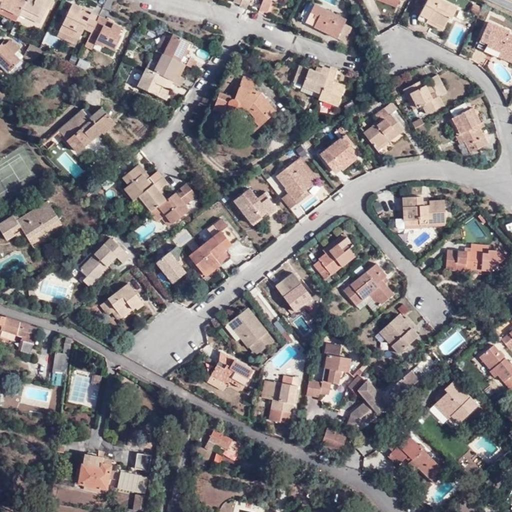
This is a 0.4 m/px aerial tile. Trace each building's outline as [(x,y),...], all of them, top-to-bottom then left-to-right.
[(21,11),(26,0),(4,0),(0,8),(16,16),(14,21),(16,22),(19,17),(21,11)] [(26,0),(21,11),(42,21),(51,2),(47,0),(40,0),(41,0),(39,0),(26,0)] [(239,6),(246,8),(249,0),(241,0),(240,4),(239,6)] [(262,0),(259,9),(266,12),(271,0),(262,0)] [(426,25),(426,24),(428,21),(443,29),(449,19),(451,20),(456,10),(437,0),(418,0),(417,3),(424,7),(417,20),(426,25)] [(344,24),(346,20),(310,2),(301,21),(345,43),(352,28),(344,24)] [(97,20),(99,18),(90,14),(89,16),(88,19),(78,15),(80,11),(81,10),(71,5),(59,32),(73,39),(76,32),(81,35),(84,30),(91,33),(97,20)] [(478,17),(482,10),(474,6),(470,13),(478,17)] [(42,21),(21,11),(19,17),(40,27),(42,21)] [(111,24),(99,18),(97,20),(110,27),(111,24)] [(110,27),(97,20),(91,33),(88,39),(95,42),(94,44),(103,48),(104,46),(114,50),(120,37),(117,35),(120,28),(111,24),(110,27)] [(428,21),(426,24),(442,32),(443,29),(428,21)] [(476,49),(484,52),(486,48),(511,59),(511,37),(508,36),(509,33),(487,24),(476,49)] [(78,41),(81,35),(76,32),(73,39),(78,41)] [(186,50),(190,42),(173,34),(171,38),(164,50),(162,54),(180,62),(185,64),(194,68),(197,62),(186,57),(189,51),(186,50)] [(164,50),(171,38),(163,35),(157,47),(159,48),(164,50)] [(88,39),(84,48),(91,51),(94,44),(95,42),(88,39)] [(21,52),(11,42),(9,43),(7,41),(0,47),(0,62),(10,72),(21,61),(16,56),(21,52)] [(25,57),(35,62),(45,52),(40,49),(31,45),(25,57)] [(511,59),(486,48),(484,52),(511,64),(511,59)] [(173,81),(181,85),(184,78),(180,76),(175,74),(180,62),(162,54),(158,63),(154,72),(173,81)] [(152,61),(148,69),(154,72),(158,63),(152,61)] [(175,74),(180,76),(185,64),(180,62),(175,74)] [(319,99),(329,69),(322,67),(321,70),(316,69),(314,72),(299,66),(294,82),(303,86),(301,92),(319,99)] [(337,70),(330,67),(329,69),(319,99),(319,100),(337,107),(345,86),(333,81),(337,70)] [(168,90),(173,81),(154,72),(148,69),(146,69),(138,87),(161,98),(166,89),(168,90)] [(260,126),(277,112),(260,93),(253,90),(256,81),(239,75),(230,97),(220,93),(214,109),(228,114),(230,108),(235,109),(239,106),(250,110),(257,118),(255,120),(260,126)] [(422,80),(408,87),(415,102),(417,101),(420,107),(423,105),(427,114),(444,106),(439,96),(446,92),(437,75),(429,79),(432,85),(426,88),(422,80)] [(415,102),(408,87),(402,90),(412,111),(420,107),(417,101),(415,102)] [(166,89),(161,98),(166,100),(170,91),(168,90),(166,89)] [(448,113),(451,119),(466,111),(463,105),(448,113)] [(466,111),(451,119),(449,120),(457,134),(460,133),(465,144),(470,152),(487,142),(480,129),(477,130),(474,125),(480,122),(472,107),(466,111)] [(115,121),(103,108),(92,118),(84,110),(61,131),(80,152),(104,131),(115,121)] [(377,116),(381,121),(383,124),(380,126),(378,124),(365,133),(378,150),(390,140),(392,141),(405,131),(393,115),(391,117),(385,109),(377,116)] [(411,122),(416,132),(425,126),(420,118),(411,122)] [(425,126),(416,132),(420,139),(429,134),(425,126)] [(409,136),(405,131),(392,141),(390,140),(378,150),(384,156),(409,136)] [(460,133),(457,134),(455,135),(461,147),(465,144),(460,133)] [(349,146),(353,143),(346,134),(321,154),(335,174),(341,169),(343,170),(359,158),(349,146)] [(304,152),(300,147),(295,151),(299,156),(304,152)] [(70,172),(78,164),(66,152),(58,159),(70,172)] [(295,205),(303,199),(299,194),(304,191),(318,181),(300,157),(275,176),(285,189),(284,189),(287,194),(295,205)] [(126,189),(136,201),(141,197),(157,184),(152,179),(148,181),(144,175),(147,173),(141,165),(125,178),(131,185),(126,189)] [(141,197),(154,213),(169,200),(160,191),(169,183),(164,178),(157,184),(141,197)] [(193,201),(200,197),(189,184),(182,189),(185,192),(193,201)] [(274,210),(262,194),(255,199),(248,190),(233,202),(250,225),(259,218),(258,216),(264,211),(267,215),(274,210)] [(299,194),(303,199),(308,195),(304,191),(299,194)] [(188,206),(193,201),(185,192),(180,196),(188,206)] [(154,213),(153,214),(160,223),(166,219),(169,216),(175,224),(192,211),(188,206),(180,196),(177,193),(169,200),(154,213)] [(289,210),(295,205),(287,194),(281,198),(289,210)] [(427,223),(444,223),(443,200),(429,201),(429,206),(422,206),(421,202),(421,197),(402,198),(403,207),(404,229),(427,227),(427,226),(427,223)] [(44,198),(12,218),(16,223),(47,204),(44,198)] [(16,223),(12,218),(0,225),(0,233),(5,242),(14,237),(22,232),(24,237),(28,244),(60,224),(47,204),(16,223)] [(169,216),(166,219),(172,227),(175,224),(169,216)] [(219,264),(220,265),(230,257),(226,251),(240,240),(225,220),(217,226),(223,234),(217,239),(199,251),(212,269),(219,264)] [(210,231),(217,239),(223,234),(217,226),(210,231)] [(22,232),(14,237),(17,241),(24,237),(22,232)] [(325,253),(346,236),(344,232),(323,249),(325,253)] [(107,234),(101,237),(89,249),(94,253),(79,269),(86,276),(82,280),(89,287),(117,258),(122,263),(129,256),(107,234)] [(353,245),(346,236),(325,253),(318,259),(319,260),(314,264),(326,280),(355,257),(348,248),(353,245)] [(446,249),(445,265),(456,266),(455,269),(464,270),(464,268),(480,270),(481,253),(488,253),(488,245),(471,244),(470,252),(446,249)] [(192,257),(206,274),(212,269),(199,251),(192,257)] [(158,262),(174,283),(187,273),(171,252),(158,262)] [(392,294),(384,284),(381,280),(385,276),(375,263),(344,289),(356,305),(369,294),(379,305),(392,294)] [(208,277),(215,272),(212,269),(206,274),(208,277)] [(293,273),(284,280),(276,285),(294,310),(311,298),(293,273)] [(276,285),(284,280),(282,277),(274,282),(276,285)] [(135,306),(136,308),(137,308),(144,303),(129,284),(108,299),(121,317),(132,308),(135,306)] [(369,294),(356,305),(360,308),(366,303),(373,311),(379,305),(369,294)] [(315,303),(311,298),(294,310),(299,317),(310,309),(309,307),(315,303)] [(273,341),(248,308),(225,326),(236,342),(241,338),(254,355),(273,341)] [(410,328),(403,320),(399,315),(380,332),(397,353),(417,336),(410,328)] [(0,317),(0,335),(2,336),(4,331),(23,337),(20,351),(30,353),(36,328),(0,317)] [(407,317),(403,320),(410,328),(413,325),(407,317)] [(511,332),(502,340),(510,350),(511,348),(511,332)] [(73,340),(66,337),(64,353),(70,354),(73,340)] [(328,381),(331,382),(338,383),(339,381),(340,376),(345,377),(346,372),(348,372),(351,359),(340,356),(342,346),(327,343),(325,353),(328,354),(326,366),(331,367),(328,381)] [(498,376),(507,388),(511,383),(511,365),(510,364),(508,366),(493,347),(480,357),(491,371),(489,373),(493,379),(498,376)] [(70,354),(64,353),(56,352),(52,373),(67,375),(70,354)] [(212,374),(228,384),(230,381),(243,388),(253,371),(222,352),(220,361),(222,362),(225,364),(223,367),(220,365),(218,364),(212,374)] [(321,386),(330,388),(331,382),(328,381),(331,367),(326,366),(322,381),(321,386)] [(289,384),(281,383),(275,381),(275,382),(267,380),(263,397),(271,399),(269,408),(291,412),(300,371),(285,368),(283,376),(291,377),(289,384)] [(417,368),(411,372),(416,379),(419,378),(420,379),(424,376),(417,368)] [(352,376),(355,379),(358,376),(362,372),(359,369),(352,376)] [(361,378),(351,390),(354,393),(357,390),(366,400),(351,412),(346,425),(360,430),(362,423),(366,420),(368,422),(392,403),(389,398),(395,393),(398,397),(418,381),(416,379),(411,372),(410,371),(385,391),(375,392),(366,380),(365,381),(361,378)] [(224,392),(228,384),(212,374),(208,374),(205,378),(209,383),(224,392)] [(93,383),(100,385),(102,376),(95,375),(93,383)] [(283,376),(281,383),(289,384),(291,377),(283,376)] [(348,387),(351,390),(361,378),(358,376),(355,379),(348,387)] [(306,394),(316,396),(319,381),(309,378),(306,394)] [(319,381),(316,396),(319,397),(320,392),(328,394),(330,388),(321,386),(322,381),(319,381)] [(441,402),(455,417),(462,424),(480,406),(456,382),(447,391),(450,394),(447,396),(441,402)] [(389,398),(392,403),(398,397),(395,393),(389,398)] [(451,420),(455,417),(441,402),(441,403),(438,406),(451,420)] [(343,442),(346,436),(326,428),(320,444),(339,452),(339,451),(344,453),(347,444),(343,442)] [(244,446),(214,430),(204,446),(212,450),(215,443),(227,449),(226,451),(237,457),(244,446)] [(401,466),(409,458),(411,456),(415,460),(413,462),(410,465),(418,472),(421,468),(437,484),(448,473),(411,436),(391,457),(401,466)] [(87,486),(87,488),(109,492),(115,458),(86,453),(81,485),(87,486)] [(150,472),(153,456),(139,454),(136,469),(150,472)] [(118,489),(145,495),(149,476),(121,471),(118,489)] [(149,511),(152,497),(137,495),(135,511),(149,511)]
